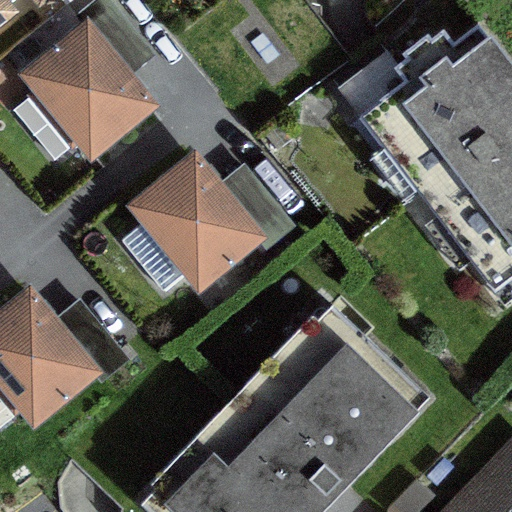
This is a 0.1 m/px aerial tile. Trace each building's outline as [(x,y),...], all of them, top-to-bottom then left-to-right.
[(154,107),(78,16),(18,65),(94,157),(154,107)] [(511,74),(475,26),(450,45),(440,32),(429,41),(425,37),(399,56),(402,61),(391,70),(401,84),(376,103),(511,280),(511,279),(511,74)] [(260,231),(189,146),(125,199),(196,284),(260,231)] [(96,366),(24,279),(0,299),(0,379),(32,419),(96,366)] [(311,511),(428,392),(332,300),(142,495),(159,511),(311,511)] [(511,511),(511,453),(455,511),(511,511)]
